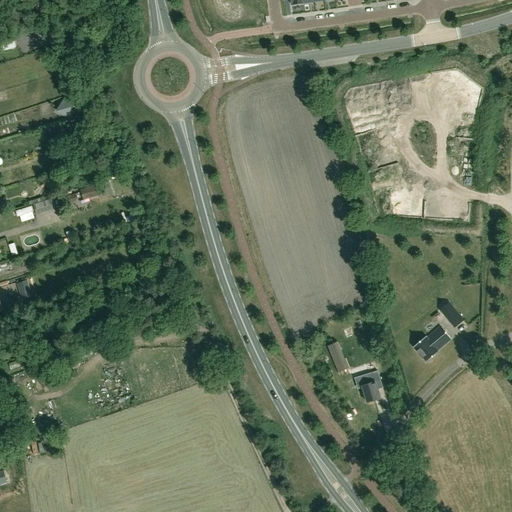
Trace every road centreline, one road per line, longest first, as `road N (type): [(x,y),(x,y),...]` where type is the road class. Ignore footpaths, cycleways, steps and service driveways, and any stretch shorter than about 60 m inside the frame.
road 1 (track): [(287,511),(90,84)]
road 2 (primary): [(186,142),(237,313),(320,463)]
road 3 (residential): [(373,452),(452,368),(511,338)]
road 4 (residential): [(274,0),(279,26),(430,5)]
road 5 (tertiary): [(272,61),(435,39)]
